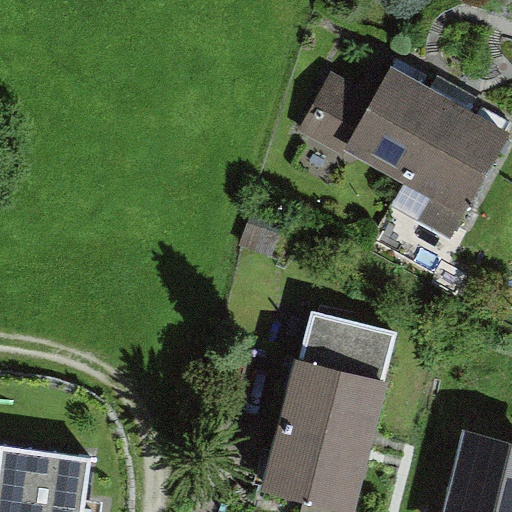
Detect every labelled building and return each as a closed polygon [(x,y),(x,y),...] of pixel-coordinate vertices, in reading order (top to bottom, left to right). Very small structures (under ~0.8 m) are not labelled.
[(348,142),(435,189),(420,215),(451,232),(511,120),(511,118),(392,53),(373,87),(333,65),(297,129),(342,153),(348,142)] [(303,348),(385,368),(396,323),(314,303),(303,348)] [(280,413),(372,435),(389,369),(385,368),(303,348),(296,346),(280,413)] [(372,435),(280,413),(263,479),(356,501),(372,435)] [(0,511),(83,511),(86,494),(91,448),(0,438),(0,511)] [(511,511),(511,459),(461,447),(444,511),(511,511)] [(102,511),(104,496),(86,494),(83,511),(102,511)]
